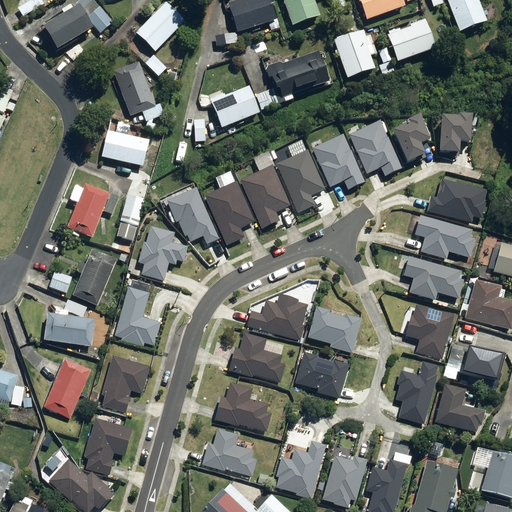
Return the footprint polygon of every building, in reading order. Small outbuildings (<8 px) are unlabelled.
[(31,0),(19,8),(24,16),(45,4),(42,0),(31,0)] [(225,5),(234,34),(265,25),(268,32),(277,29),(274,20),(271,21),(264,0),(248,0),(240,2),(240,1),(225,5)] [(279,0),(289,28),(317,19),(310,0),(279,0)] [(329,0),(333,11),(342,8),(339,0),(329,0)] [(354,0),(363,22),(401,8),(397,0),(354,0)] [(427,0),(431,9),(440,6),(437,0),(427,0)] [(443,0),(455,35),(483,25),(474,1),(476,0),(475,0),(443,0)] [(138,32),(157,51),(187,21),(168,2),(138,32)] [(62,48),(96,27),(82,5),(49,26),(62,48)] [(114,22),(102,8),(90,18),(102,32),(114,22)] [(383,38),(393,66),(432,51),(421,22),(406,28),(406,29),(383,38)] [(330,42),(343,82),(371,73),(363,48),(365,48),(360,33),(330,42)] [(213,38),(215,48),(234,45),(233,35),(213,38)] [(84,52),(77,43),(65,53),(71,62),(84,52)] [(268,80),(276,102),(326,85),(315,53),(280,66),(279,63),(261,70),(266,81),(268,80)] [(147,64),(160,76),(168,68),(155,56),(147,64)] [(145,112),(148,121),(166,115),(162,104),(157,106),(141,63),(116,72),(132,116),(145,112)] [(378,69),(380,78),(390,75),(387,66),(378,69)] [(7,109),(9,102),(14,91),(0,85),(0,110),(5,112),(7,109)] [(206,102),(218,131),(256,116),(245,89),(222,98),(221,96),(206,102)] [(254,98),(259,111),(268,108),(263,94),(254,98)] [(9,102),(7,109),(14,112),(17,105),(9,102)] [(455,122),(438,121),(436,156),(456,157),(457,145),(467,146),(468,121),(455,120),(455,122)] [(191,122),(192,144),(202,143),(201,121),(191,122)] [(404,128),(389,135),(404,167),(422,158),(417,148),(426,144),(415,121),(404,126),(404,128)] [(155,131),(156,125),(149,122),(147,128),(155,131)] [(400,172),(378,123),(347,137),(365,177),(379,171),(383,180),(400,172)] [(104,157),(146,166),(151,141),(110,131),(104,157)] [(363,185),(341,136),(310,150),(328,190),(342,184),(345,193),(363,185)] [(306,152),(274,166),(296,214),(313,207),(309,198),(324,192),(306,152)] [(270,169),(238,183),(260,231),(277,223),(273,215),(288,208),(270,169)] [(485,193),(438,182),(434,200),(429,199),(426,214),(469,225),(471,220),(480,222),(484,207),(481,206),(485,193)] [(69,228),(94,238),(112,193),(87,184),(69,228)] [(234,185),(203,200),(225,248),(242,240),(238,232),(252,225),(234,185)] [(217,240),(194,192),(164,206),(173,225),(177,224),(184,239),(186,238),(189,245),(201,239),(205,246),(217,240)] [(106,212),(114,215),(120,198),(112,194),(106,212)] [(122,221),(140,226),(147,200),(129,195),(122,221)] [(469,233),(417,219),(412,238),(422,241),(418,255),(443,262),(446,254),(468,260),(473,242),(467,240),(469,233)] [(135,230),(119,226),(116,240),(132,244),(135,230)] [(173,235),(148,229),(144,245),(142,245),(136,266),(141,267),(139,276),(162,283),(167,266),(174,268),(175,263),(182,265),(186,249),(170,245),(173,235)] [(511,249),(499,245),(490,274),(510,280),(510,282),(511,282),(511,249)] [(75,296),(99,306),(118,261),(94,250),(75,296)] [(459,274),(407,260),(402,279),(411,281),(408,295),(433,302),(435,295),(456,301),(461,282),(457,281),(459,274)] [(51,288),(68,294),(73,278),(56,272),(51,288)] [(461,320),(508,334),(511,318),(511,306),(494,301),(497,290),(472,283),(461,320)] [(147,296),(126,290),(113,339),(120,341),(120,343),(141,349),(142,346),(153,349),(160,324),(141,319),(147,296)] [(249,314),(245,329),(298,344),(303,328),(301,327),(306,308),(296,305),(296,303),(276,298),(273,307),(263,304),(260,317),(249,314)] [(452,318),(414,308),(411,318),(409,318),(403,339),(417,342),(414,355),(440,362),(452,318)] [(350,356),(360,322),(344,318),(343,321),(327,316),(328,313),(314,310),(306,340),(329,347),(328,350),(350,356)] [(47,341),(94,347),(97,320),(50,314),(47,341)] [(228,371),(277,385),(282,367),(278,366),(280,358),(262,353),(265,343),(241,336),(237,351),(233,350),(228,371)] [(457,376),(489,385),(495,363),(463,354),(457,376)] [(302,355),(293,385),(316,392),(315,395),(338,401),(347,369),(302,355)] [(141,396),(148,369),(110,359),(99,397),(102,398),(99,409),(123,415),(129,393),(141,396)] [(46,408),(73,419),(93,372),(66,361),(46,408)] [(397,419),(422,427),(436,379),(433,378),(435,370),(419,365),(416,377),(399,372),(395,387),(398,388),(394,402),(401,404),(397,419)] [(0,398),(11,403),(20,376),(0,370),(0,398)] [(263,415),(265,407),(246,403),(249,392),(227,387),(223,401),(218,400),(212,422),(235,428),(235,427),(264,434),(268,416),(263,415)] [(472,436),(474,430),(478,431),(481,417),(457,410),(462,394),(441,389),(431,425),(472,436)] [(23,400),(24,408),(33,407),(32,399),(23,400)] [(122,459),(130,431),(93,421),(88,440),(87,439),(81,460),(86,461),(83,472),(108,479),(112,464),(110,463),(112,456),(122,459)] [(223,471),(251,479),(255,463),(249,461),(251,453),(232,449),(235,437),(214,432),(210,447),(206,446),(200,468),(222,473),(223,471)] [(309,501),(324,448),(309,444),(306,455),(293,452),(290,462),(280,459),(274,479),(278,480),(275,489),(295,495),(295,497),(309,501)] [(478,494),(508,503),(511,489),(511,461),(489,455),(478,494)] [(351,463),(333,458),(320,502),(333,505),(332,506),(346,511),(349,502),(353,503),(365,463),(352,459),(351,463)] [(65,461),(45,483),(68,504),(70,502),(80,511),(89,511),(92,509),(95,511),(96,511),(105,503),(106,504),(113,497),(89,475),(85,480),(65,461)] [(392,511),(404,467),(387,462),(384,472),(371,469),(364,493),(370,495),(365,511),(392,511)] [(408,511),(444,511),(448,500),(451,501),(453,492),(450,492),(455,473),(424,464),(412,508),(410,508),(408,511)] [(0,508),(13,477),(0,471),(0,508)] [(268,478),(259,475),(256,484),(265,487),(268,478)] [(237,511),(218,494),(201,511),(237,511)] [(281,511),(267,498),(254,511),(281,511)]
